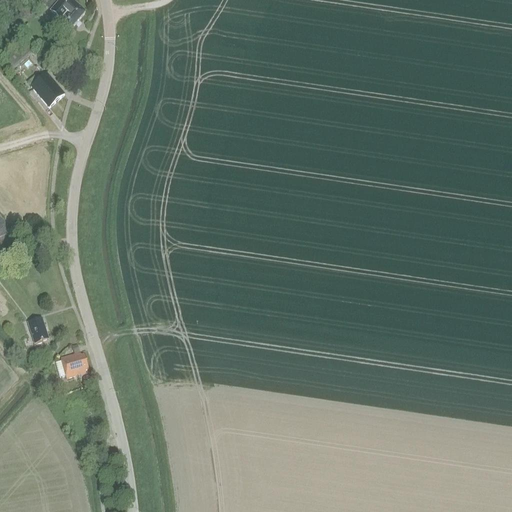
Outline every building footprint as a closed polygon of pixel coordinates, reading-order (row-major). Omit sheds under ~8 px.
[(58,0),(47,0),(43,5),(51,12),(51,13),(56,17),(52,22),(58,27),(60,24),(70,32),(85,14),(69,0),(62,0),(61,2),(58,0)] [(12,69),(26,57),(20,50),(6,61),(12,69)] [(65,96),(47,75),(38,82),(31,88),(49,110),(65,96)] [(35,78),(27,84),(31,88),(38,82),(35,78)] [(0,264),(14,253),(4,240),(8,237),(7,236),(6,227),(7,226),(0,218),(0,264)] [(35,345),(49,341),(42,320),(28,325),(35,345)] [(85,372),(89,371),(84,356),(81,357),(80,354),(61,360),(61,363),(56,364),(60,379),(66,377),(67,380),(86,374),(85,372)]
